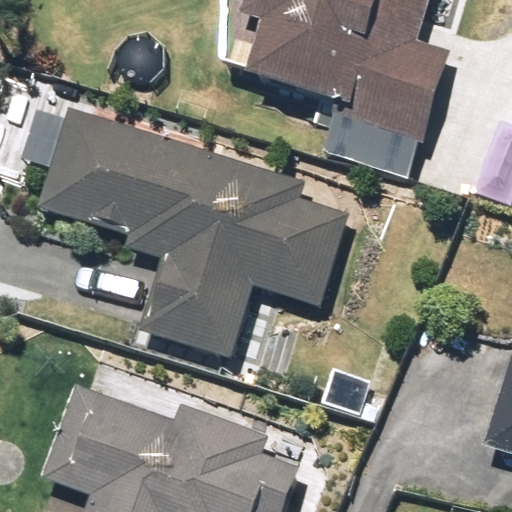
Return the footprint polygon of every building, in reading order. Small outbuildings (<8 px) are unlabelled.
[(267,0),(256,39),(275,46),(260,96),(362,127),(360,135),(429,155),(458,64),(424,53),(440,0),(267,0)] [(178,78),(158,101),(174,114),(193,91),(178,78)] [(236,372),(259,297),(325,317),(354,226),(306,210),(310,196),(77,123),(81,110),(10,87),(0,118),(0,163),(59,182),(46,221),(103,239),(104,234),(139,244),(134,260),(173,271),(150,345),(236,372)] [(293,511),(305,483),(265,467),(272,450),(189,418),(181,437),(87,401),(53,491),(100,510),(98,511),(293,511)] [(511,402),(494,462),(511,466),(511,402)] [(304,446),(293,441),(282,445),(277,457),(281,469),(292,474),(304,468),(309,458),(304,446)]
